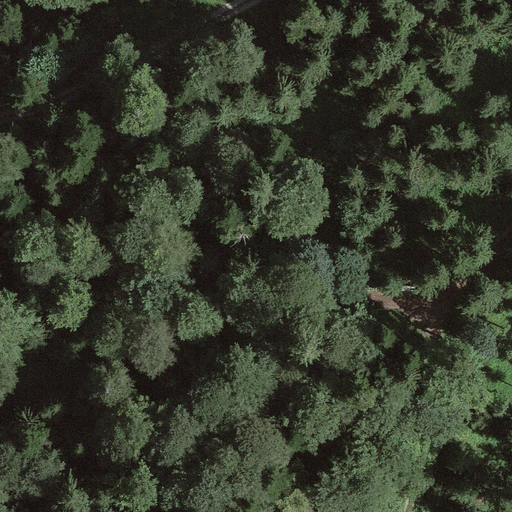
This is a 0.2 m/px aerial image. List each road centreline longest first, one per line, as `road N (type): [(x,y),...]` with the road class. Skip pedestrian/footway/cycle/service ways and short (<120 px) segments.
road 1 (track): [(0,407),(269,317),(346,300),(389,297),(449,308),(482,318),(511,350)]
road 2 (track): [(411,511),(449,308),(511,232)]
road 3 (track): [(0,116),(151,62),(257,0)]
